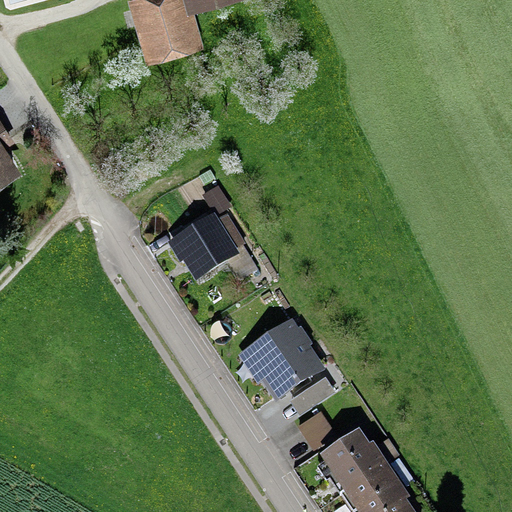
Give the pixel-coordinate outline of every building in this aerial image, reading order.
[(177,0),(138,0),(153,54),(189,44),(177,0)] [(0,179),(16,169),(0,144),(0,137),(5,135),(0,125),(0,179)] [(222,215),(172,247),(192,278),(242,246),(222,215)] [(291,328),(249,355),(277,399),(319,372),(291,328)] [(293,404),(301,416),(332,395),(324,383),(293,404)] [(322,420),(302,431),(315,453),(334,442),(322,420)] [(325,460),(343,490),(380,467),(362,437),(325,460)] [(408,511),(380,467),(343,490),(356,511),(408,511)]
